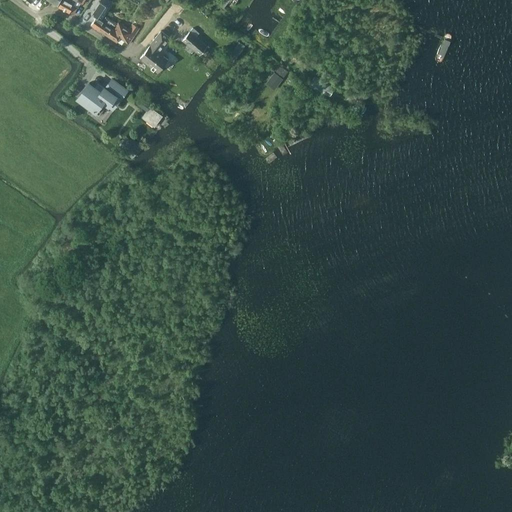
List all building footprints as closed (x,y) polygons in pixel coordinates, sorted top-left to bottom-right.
[(82,4),(84,0),(76,0),(74,5),(65,0),(62,0),(59,6),(69,12),(70,12),(74,14),(78,7),(76,6),(79,2),(82,4)] [(225,9),(231,0),(224,0),(221,5),(225,9)] [(110,8),(100,1),(91,14),(96,17),(91,25),(101,32),(102,31),(106,24),(103,22),(103,21),(102,20),(110,8)] [(117,23),(106,17),(103,21),(103,22),(106,24),(102,31),(101,32),(117,42),(119,38),(129,44),(139,28),(132,23),(129,29),(118,22),(117,23)] [(159,52),(171,38),(161,30),(149,45),(150,46),(140,58),(158,72),(168,59),(159,52)] [(208,44),(191,30),(182,40),(200,55),(200,54),(208,44)] [(289,72),(282,66),(277,72),(284,78),(289,72)] [(280,84),(284,79),(277,73),(273,78),(270,81),(278,87),(280,84)] [(330,97),(336,88),(318,78),(312,88),(326,96),(326,95),(330,97)] [(127,90),(112,79),(106,87),(105,87),(101,91),(89,82),(77,98),(85,104),(88,100),(93,103),(90,108),(99,115),(107,105),(108,106),(108,105),(112,108),(116,103),(120,98),(121,99),(127,90)] [(293,89),(296,83),(291,79),(287,84),(293,89)] [(364,101),(368,94),(360,89),(355,96),(364,101)] [(154,127),(163,116),(151,108),(152,107),(150,106),(142,118),(154,127)]
